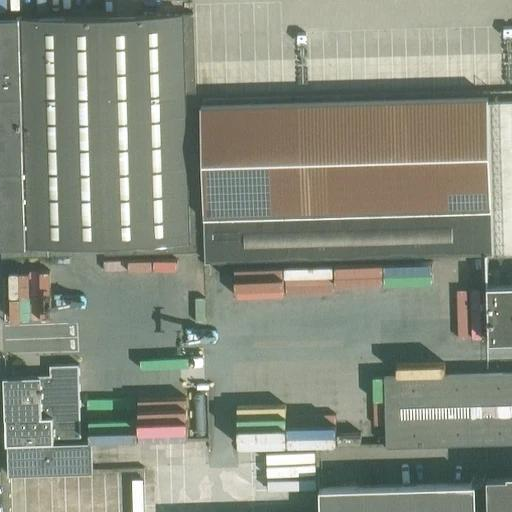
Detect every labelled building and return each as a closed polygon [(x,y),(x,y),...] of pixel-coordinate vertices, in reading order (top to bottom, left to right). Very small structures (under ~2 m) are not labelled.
[(201,252),(194,14),(0,19),(0,212),(1,248),(2,248),(2,258),(73,256),(73,246),(105,246),(105,255),(201,252)] [(492,209),(489,102),(489,98),(202,106),(206,261),(488,253),(487,209),(492,209)] [(39,269),(11,270),(12,318),(40,318),(39,269)] [(511,340),(511,275),(510,275),(508,276),(508,277),(507,277),(506,278),(506,279),(506,280),(505,281),(506,285),(488,286),(489,341),(511,340)] [(56,364),(57,414),(81,414),(80,364),(56,364)] [(511,372),(385,376),(387,447),(511,443),(511,372)] [(55,443),(53,377),(53,375),(27,376),(27,377),(5,378),(7,444),(10,444),(55,443)] [(287,406),(238,407),(239,444),(288,444),(287,406)] [(10,444),(11,475),(18,474),(94,472),(93,441),(55,443),(10,444)] [(321,488),(321,511),(511,511),(511,475),(488,476),(488,484),(476,484),(476,483),(475,483),(321,488)]
